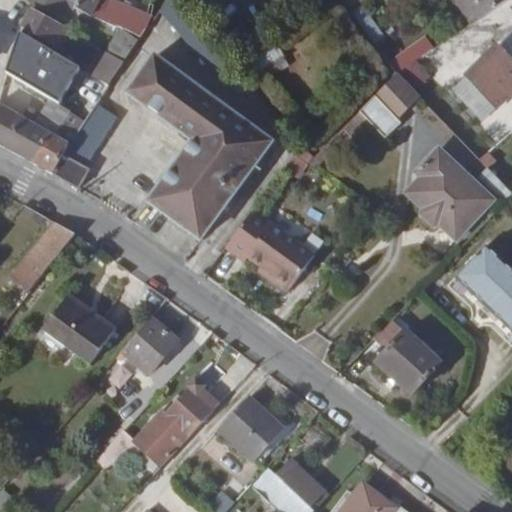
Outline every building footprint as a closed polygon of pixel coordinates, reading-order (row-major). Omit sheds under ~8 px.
[(30,0),(30,1),(75,25),(82,12),(92,17),(101,0),(30,0)] [(108,0),(101,0),(92,17),(118,28),(118,26),(142,37),(149,27),(151,17),(108,0)] [(178,0),(169,0),(160,13),(219,80),(235,66),(231,61),(178,0)] [(345,0),(354,11),(364,5),(371,0),(345,0)] [(467,0),(454,0),(470,25),(480,19),(467,0)] [(467,0),(480,19),(508,0),(467,0)] [(351,13),(374,43),(386,35),(364,5),(354,11),(351,13)] [(53,44),(63,26),(32,8),(22,27),(53,45),(53,44)] [(70,29),(63,26),(53,44),(60,48),(70,29)] [(107,53),(124,63),(141,39),(122,29),(107,53)] [(386,35),(374,43),(398,73),(409,66),(401,55),(386,35)] [(427,36),(401,55),(409,66),(435,48),(427,36)] [(109,86),(124,63),(107,53),(82,39),(77,49),(101,63),(93,76),(109,86)] [(260,69),(281,55),(274,43),(252,57),(260,69)] [(467,75),(498,108),(511,94),(511,62),(497,46),(467,75)] [(13,56),(27,64),(30,57),(15,50),(13,56)] [(52,60),(60,66),(65,59),(56,54),(52,60)] [(35,90),(42,77),(45,73),(27,64),(13,56),(6,73),(28,86),(35,90)] [(194,141),(150,201),(202,240),(273,143),(155,56),(128,92),(194,141)] [(65,59),(60,66),(66,70),(71,63),(65,59)] [(28,86),(6,73),(3,85),(22,96),(28,86)] [(398,73),(363,109),(369,115),(389,136),(405,120),(401,117),(421,98),(398,73)] [(56,86),(42,77),(35,90),(48,99),(56,86)] [(38,120),(54,128),(66,109),(51,100),(38,120)] [(0,145),(17,155),(36,124),(0,105),(0,145)] [(66,109),(54,128),(52,133),(34,164),(54,175),(64,155),(71,143),(86,120),(66,109)] [(350,135),(369,115),(363,109),(343,129),(350,135)] [(36,124),(17,155),(34,164),(52,133),(36,124)] [(285,160),(298,177),(318,162),(305,145),(285,160)] [(424,178),(409,194),(423,208),(424,215),(435,225),(442,225),(457,239),(493,201),(439,151),(419,173),(424,178)] [(54,175),(80,189),(91,170),(64,155),(54,175)] [(511,192),(489,168),(479,177),(505,203),(511,195),(511,192)] [(249,258),(292,289),(316,256),(254,211),(227,248),(246,262),(249,258)] [(56,223),(11,279),(29,294),(77,235),(56,223)] [(457,278),(511,330),(511,271),(487,247),(457,278)] [(511,347),(511,330),(457,278),(449,286),(511,347)] [(42,331),(91,366),(118,329),(69,294),(42,331)] [(152,318),(122,352),(149,376),(180,342),(152,318)] [(379,335),(391,346),(405,331),(393,320),(379,335)] [(405,331),(391,346),(376,363),(413,396),(443,364),(405,331)] [(161,469),(214,412),(198,397),(208,386),(212,382),(201,372),(188,387),(190,390),(167,415),(162,410),(132,443),(139,450),(161,469)] [(208,386),(198,397),(214,412),(224,400),(208,386)] [(284,430),(249,397),(219,430),(254,463),(284,430)] [(139,450),(132,443),(121,433),(98,459),(110,469),(120,458),(114,453),(122,444),(135,455),(139,450)] [(110,469),(98,459),(91,467),(102,477),(110,469)] [(277,477),(283,483),(312,509),(328,491),(299,465),(293,459),(277,477)] [(252,488),(278,511),(314,511),(315,511),(312,509),(283,483),(277,477),(269,469),(252,488)] [(395,511),(386,511),(384,510),(389,503),(363,484),(341,511),(407,511),(400,506),(398,510),(395,511)] [(312,509),(315,511),(331,494),(328,491),(312,509)] [(207,510),(208,511),(225,511),(233,505),(222,494),(207,510)] [(395,511),(398,510),(389,503),(384,510),(386,511),(395,511)]
